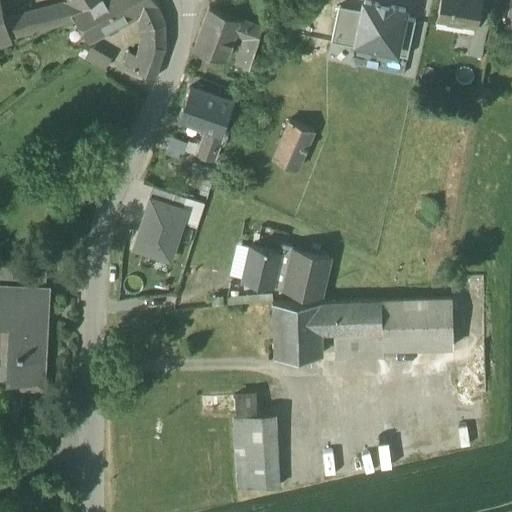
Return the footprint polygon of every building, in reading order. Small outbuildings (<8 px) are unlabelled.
[(74,12),(77,10),(70,0),(67,4),(5,21),(9,38),(73,21),(72,13),(74,12)] [(70,0),(77,10),(95,0),(70,0)] [(89,41),(117,26),(103,0),(95,0),(77,10),(74,12),(89,41)] [(153,0),(103,0),(117,26),(140,14),(157,5),(153,0)] [(362,10),(355,41),(394,50),(396,50),(403,17),(405,9),(364,0),(362,10)] [(440,0),(438,17),(456,21),(474,24),(476,25),(479,8),(480,0),(440,0)] [(124,65),(154,79),(165,48),(165,23),(157,5),(140,14),(145,27),(144,45),(140,59),(129,54),(124,65)] [(355,41),(362,10),(338,5),(331,40),(354,45),(355,41)] [(0,42),(8,40),(0,7),(0,42)] [(194,47),(225,59),(235,34),(240,18),(209,7),(194,47)] [(474,24),(473,29),(486,31),(487,31),(491,10),(479,8),(476,25),(474,24)] [(396,50),(394,50),(393,54),(407,57),(415,20),(403,17),(396,50)] [(454,30),(456,21),(438,17),(436,27),(454,30)] [(235,62),(250,67),(260,35),(259,34),(262,26),(240,18),(235,34),(244,37),(235,62)] [(456,21),(454,30),(472,34),(473,28),(473,29),(474,24),(456,21)] [(482,55),(486,31),(473,29),(473,28),(472,34),(468,52),(482,55)] [(179,119),(206,128),(210,118),(197,114),(204,93),(189,88),(179,119)] [(210,118),(206,128),(222,133),(232,103),(204,93),(197,114),(210,118)] [(272,159),(296,169),(313,130),(289,120),(272,159)] [(212,161),(218,144),(222,133),(206,128),(197,155),(212,161)] [(227,135),(222,133),(218,144),(224,146),(227,135)] [(182,210),(186,198),(152,187),(148,199),(150,200),(182,210)] [(134,250),(169,262),(186,211),(182,210),(150,200),(134,250)] [(243,281),(273,288),(276,274),(281,253),(251,246),(243,281)] [(296,249),(290,277),(302,280),(308,252),(296,249)] [(331,257),(308,252),(302,280),(299,293),(321,298),(322,294),(331,257)] [(0,330),(0,331),(10,322),(0,321),(0,262),(27,264),(26,293),(46,285),(48,259),(0,257),(0,330)] [(0,292),(26,293),(27,264),(0,262),(0,292)] [(299,293),(302,280),(290,277),(276,274),(273,288),(299,293)] [(7,380),(10,322),(0,331),(0,330),(0,389),(46,391),(51,285),(46,285),(26,293),(42,294),(38,382),(7,380)] [(7,380),(38,382),(42,294),(26,293),(0,292),(0,321),(10,322),(7,380)] [(333,325),(334,358),(384,356),(384,350),(453,348),(452,298),(381,301),(321,302),(321,326),(333,325)] [(272,303),(274,359),(322,357),(321,326),(321,302),(272,303)] [(255,397),(235,399),(236,417),(256,416),(255,397)] [(263,415),(256,416),(236,417),(234,417),(238,489),(279,487),(275,415),(263,415)]
